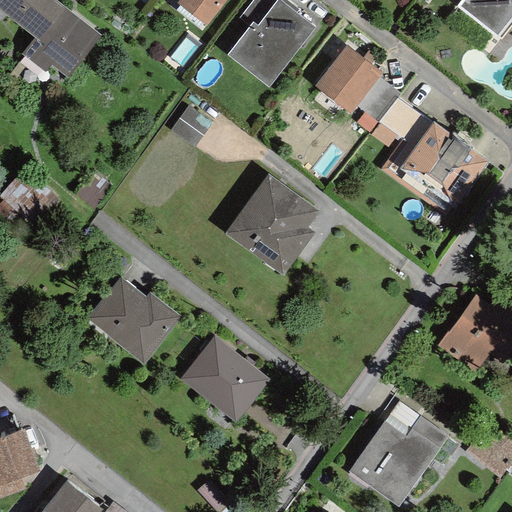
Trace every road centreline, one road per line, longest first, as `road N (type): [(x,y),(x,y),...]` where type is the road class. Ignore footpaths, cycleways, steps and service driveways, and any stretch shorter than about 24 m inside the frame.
road 1 (residential): [(271,511),(511,178)]
road 2 (residential): [(331,0),(511,141)]
